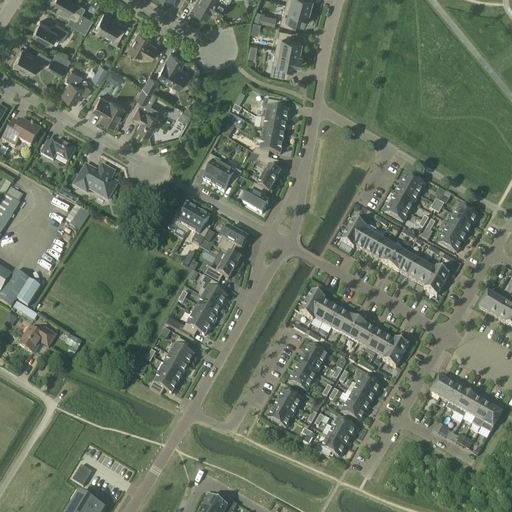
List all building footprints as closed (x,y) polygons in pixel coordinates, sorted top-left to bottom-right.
[(54,0),(59,2),(58,4),(65,8),(62,13),(61,13),(77,22),(82,14),(73,9),(77,3),(74,2),(74,0),(54,0)] [(197,0),(193,9),(208,18),(212,12),(220,16),(227,5),(218,0),(197,0)] [(286,0),(285,5),(311,12),(314,4),(311,3),(312,0),(286,0)] [(311,12),(285,5),(280,25),(292,28),(294,21),(305,24),(307,20),(309,21),(311,12)] [(254,21),(275,24),(276,15),(255,12),(254,21)] [(94,31),(112,41),(111,43),(116,46),(123,33),(118,30),(122,24),(110,18),(111,16),(106,14),(105,15),(104,14),(94,31)] [(259,34),(261,22),(253,21),(251,33),(259,34)] [(33,34),(51,44),(55,37),(63,41),(69,31),(56,24),(53,30),(40,22),(33,34)] [(279,30),(275,50),(302,55),(302,54),(301,54),(303,46),(301,46),(302,41),(290,39),(292,32),(279,30)] [(139,32),(129,50),(141,56),(142,54),(151,59),(157,48),(149,43),(151,39),(139,32)] [(15,64),(21,67),(20,69),(20,71),(22,73),(23,74),(25,74),(27,73),(28,72),(32,74),(41,60),(23,50),(21,52),(21,53),(20,56),(19,56),(15,64)] [(302,55),(275,50),(270,75),(283,77),(284,71),(287,72),(289,65),(297,67),(297,64),(300,64),(302,55)] [(171,54),(157,77),(171,85),(173,82),(181,86),(182,84),(185,83),(187,79),(186,77),(188,74),(180,70),(185,62),(171,54)] [(52,59),(49,65),(56,70),(55,72),(60,75),(65,67),(52,59)] [(100,84),(108,69),(100,65),(92,79),(100,84)] [(110,70),(106,78),(120,85),(124,77),(110,70)] [(63,96),(76,104),(81,95),(86,98),(91,89),(85,86),(83,89),(78,86),(83,78),(71,71),(65,83),(69,85),(63,96)] [(143,88),(152,93),(158,82),(150,77),(143,88)] [(143,88),(143,89),(137,99),(146,104),(152,94),(152,93),(143,88)] [(93,110),(99,114),(100,113),(103,115),(101,118),(115,126),(124,108),(111,101),(110,103),(101,97),(93,110)] [(281,104),(268,102),(266,109),(268,109),(280,111),(281,104)] [(133,118),(139,122),(139,121),(141,122),(137,129),(150,136),(153,129),(156,129),(158,126),(157,123),(159,119),(139,107),(133,118)] [(268,109),(266,120),(286,124),(288,112),(280,111),(268,109)] [(187,121),(190,116),(190,115),(182,111),(179,117),(187,121)] [(238,119),(233,116),(228,125),(233,128),(238,119)] [(286,124),(266,120),(262,119),(260,130),(264,131),(264,130),(284,134),(286,124)] [(3,141),(15,148),(19,141),(31,148),(40,132),(39,131),(40,130),(32,126),(32,127),(22,121),(19,128),(13,124),(3,141)] [(233,128),(228,125),(222,136),(229,140),(235,129),(233,128)] [(284,134),(264,130),(264,131),(263,136),(262,140),(282,144),(284,134)] [(282,144),(262,140),(260,151),(255,150),(252,156),(259,158),(259,157),(268,161),(268,160),(269,154),(280,156),(282,144)] [(47,144),(41,155),(53,162),(56,157),(68,164),(75,152),(64,145),(64,146),(63,148),(56,144),(53,148),(47,144)] [(224,169),(226,165),(210,156),(203,168),(209,171),(203,181),(214,187),(224,169)] [(264,177),(258,188),(266,193),(269,194),(280,175),(274,172),(279,164),(268,160),(268,161),(259,157),(259,158),(256,162),(266,168),(262,176),(264,177)] [(75,187),(87,194),(90,189),(102,196),(103,197),(108,201),(110,200),(112,196),(112,195),(117,185),(110,181),(114,174),(102,167),(97,176),(92,173),(93,171),(86,167),(75,187)] [(224,169),(214,187),(224,193),(230,183),(235,186),(242,174),(236,171),(234,174),(224,169)] [(406,177),(401,187),(419,197),(425,187),(406,177)] [(262,201),(266,193),(258,188),(254,185),(243,204),(262,215),(268,205),(262,201)] [(419,197),(401,187),(396,196),(414,206),(419,197)] [(79,200),(69,195),(71,193),(63,188),(59,196),(76,206),(79,200)] [(430,210),(441,215),(450,194),(439,189),(430,210)] [(391,205),(409,215),(414,206),(396,196),(391,205)] [(409,215),(391,205),(385,214),(403,224),(409,215)] [(81,230),(89,212),(73,206),(66,223),(81,230)] [(199,213),(188,207),(183,217),(177,214),(171,225),(187,234),(199,213)] [(454,217),(472,228),(478,217),(460,207),(454,217)] [(358,219),(368,224),(373,215),(362,210),(358,219)] [(199,213),(189,231),(198,236),(196,240),(202,243),(209,232),(204,229),(209,219),(199,213)] [(424,217),(419,226),(425,230),(421,239),(426,241),(436,223),(424,217)] [(449,226),(467,237),(472,228),(454,217),(449,226)] [(347,233),(359,240),(364,231),(365,232),(366,229),(353,222),(347,233)] [(444,235),(462,245),(467,237),(449,226),(444,235)] [(241,251),(247,240),(228,230),(217,249),(229,256),(231,257),(231,256),(236,248),(241,251)] [(364,231),(359,240),(355,248),(355,249),(363,253),(373,236),(365,232),(364,231)] [(359,240),(347,233),(341,244),(354,251),(355,249),(355,248),(359,240)] [(456,255),(462,245),(444,235),(438,244),(456,255)] [(372,258),(382,241),(373,236),(363,253),(372,258)] [(382,241),(372,258),(381,263),(391,247),(382,241)] [(390,269),(400,252),(391,247),(381,263),(390,269)] [(399,274),(408,257),(400,252),(390,269),(399,274)] [(231,256),(231,257),(229,256),(223,266),(220,264),(216,272),(208,268),(204,275),(219,284),(223,277),(229,281),(240,261),(231,256)] [(408,257),(399,274),(408,279),(417,262),(408,257)] [(182,266),(187,269),(190,263),(185,261),(182,266)] [(417,262),(408,279),(417,284),(426,267),(417,262)] [(426,267),(417,284),(425,289),(430,281),(435,272),(426,267)] [(0,301),(11,309),(17,301),(19,302),(31,282),(16,273),(13,277),(0,269),(0,301)] [(430,281),(443,288),(449,277),(436,269),(435,272),(430,281)] [(204,287),(199,296),(203,299),(221,309),(227,299),(224,297),(210,289),(214,283),(202,277),(199,283),(204,287)] [(443,288),(430,281),(425,289),(424,291),(437,298),(443,288)] [(31,282),(19,302),(28,308),(40,289),(31,282)] [(224,297),(227,291),(214,283),(210,289),(224,297)] [(324,303),(325,301),(312,293),(306,304),(319,311),(323,303),(324,303)] [(488,315),(497,299),(488,294),(479,309),(488,315)] [(221,309),(203,299),(198,307),(216,318),(221,309)] [(497,299),(488,315),(497,320),(506,304),(497,299)] [(323,303),(319,311),(314,320),(322,325),(332,308),(324,303),(323,303)] [(319,311),(306,304),(300,315),(313,323),(314,320),(319,311)] [(506,325),(511,313),(511,307),(506,304),(497,320),(506,325)] [(193,316),(211,327),(216,318),(198,307),(193,316)] [(332,308),(322,325),(331,330),(341,313),(332,308)] [(340,335),(350,318),(341,313),(331,330),(340,335)] [(11,328),(17,319),(9,315),(4,324),(11,328)] [(211,327),(193,316),(187,326),(186,325),(182,332),(194,339),(197,333),(205,337),(211,327)] [(350,318),(340,335),(349,340),(359,323),(350,318)] [(358,345),(367,330),(368,328),(359,323),(349,340),(358,345)] [(368,328),(367,330),(358,345),(367,350),(376,333),(368,328)] [(20,346),(33,354),(40,344),(48,349),(56,337),(43,329),(39,335),(31,330),(20,346)] [(376,333),(367,350),(376,355),(385,338),(376,333)] [(72,348),(75,350),(79,343),(70,338),(67,345),(72,348)] [(394,343),(385,338),(376,355),(384,360),(389,352),(394,343)] [(188,367),(193,357),(186,352),(190,346),(178,340),(174,346),(175,347),(170,357),(188,367)] [(394,343),(389,352),(402,359),(408,348),(395,341),(394,343)] [(304,356),(322,366),(327,357),(309,347),(304,356)] [(72,348),(67,357),(73,360),(78,351),(75,350),(72,348)] [(402,359),(389,352),(384,360),(383,363),(396,370),(402,359)] [(299,365),(317,375),(322,366),(304,356),(299,365)] [(165,365),(183,376),(188,367),(170,357),(165,365)] [(159,374),(178,385),(183,376),(165,365),(159,374)] [(299,365),(294,374),(312,384),(317,375),(299,365)] [(178,385),(159,374),(154,384),(153,383),(149,390),(161,397),(164,391),(172,395),(178,385)] [(312,384),(294,374),(289,383),(307,393),(312,384)] [(357,386),(375,397),(380,388),(362,377),(357,386)] [(439,400),(448,384),(439,379),(430,394),(439,400)] [(448,405),(457,389),(448,384),(439,400),(448,405)] [(328,386),(323,396),(327,398),(332,388),(328,386)] [(352,395),(370,406),(375,397),(357,386),(352,395)] [(457,389),(448,405),(457,410),(466,394),(457,389)] [(328,398),(333,402),(339,393),(335,390),(328,398)] [(279,400),(297,411),(302,401),(284,391),(279,400)] [(466,394),(457,410),(466,415),(475,399),(466,394)] [(347,404),(365,415),(370,406),(352,395),(347,404)] [(475,399),(466,415),(475,420),(484,404),(475,399)] [(274,409),(292,419),(297,411),(279,400),(274,409)] [(316,412),(319,405),(317,404),(307,422),(311,424),(317,413),(316,412)] [(347,404),(342,413),(360,424),(365,415),(347,404)] [(484,404),(475,420),(484,425),(493,410),(484,404)] [(274,409),(268,419),(286,430),(292,419),(274,409)] [(502,415),(493,410),(484,425),(493,430),(502,415)] [(323,430),(328,419),(320,415),(315,425),(323,430)] [(333,430),(351,440),(356,431),(338,420),(333,430)] [(437,424),(433,432),(444,437),(448,429),(437,424)] [(351,440),(333,430),(327,438),(345,449),(351,440)] [(309,433),(306,437),(312,441),(315,436),(309,433)] [(327,438),(322,449),(340,459),(345,449),(327,438)] [(81,468),(72,482),(83,489),(92,474),(81,468)] [(103,511),(104,511),(80,497),(71,511),(103,511)] [(231,511),(232,511),(223,506),(209,498),(203,508),(209,511),(231,511)] [(234,511),(237,507),(226,501),(223,506),(232,511),(234,511)]
